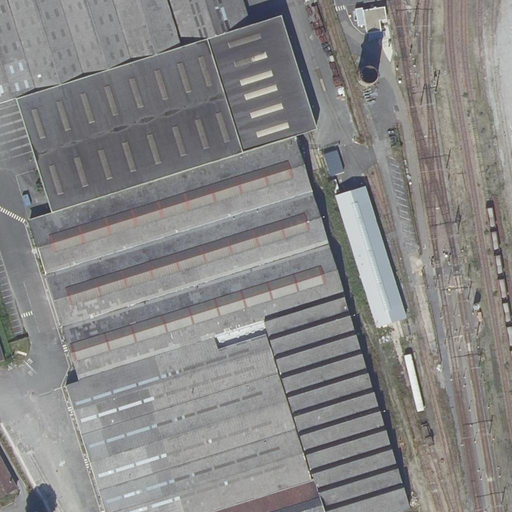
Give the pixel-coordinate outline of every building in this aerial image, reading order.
[(164,0),(0,0),(0,104),(11,100),(179,48),(179,47),(164,0)] [(164,0),(179,47),(248,25),(240,0),(164,0)] [(364,35),(377,32),(376,23),(387,21),(384,7),(360,11),(364,35)] [(11,100),(46,214),(124,190),(291,138),(314,131),(277,16),(248,25),(179,47),(179,48),(11,100)] [(357,82),(358,84),(359,86),(361,87),(364,88),(366,87),(368,86),(370,85),(371,82),(372,80),(371,77),(370,75),(367,73),(365,73),(362,73),(360,74),(358,75),(357,77),(356,80),(357,82)] [(7,106),(0,107),(0,118),(10,115),(7,106)] [(260,323),(340,298),(341,297),(291,138),(124,190),(24,221),(41,275),(52,313),(74,382),(94,375),(211,338),(260,323)] [(375,328),(403,318),(363,187),(334,198),(375,328)] [(52,313),(41,275),(20,281),(36,334),(57,327),(52,313)] [(319,511),(402,511),(407,511),(340,298),(260,323),(263,335),(277,379),(310,483),(319,511)] [(216,511),(310,483),(277,379),(263,335),(216,351),(211,338),(94,375),(61,386),(100,511),(216,511)] [(0,493),(16,485),(0,456),(0,493)] [(319,511),(310,483),(216,511),(319,511)]
